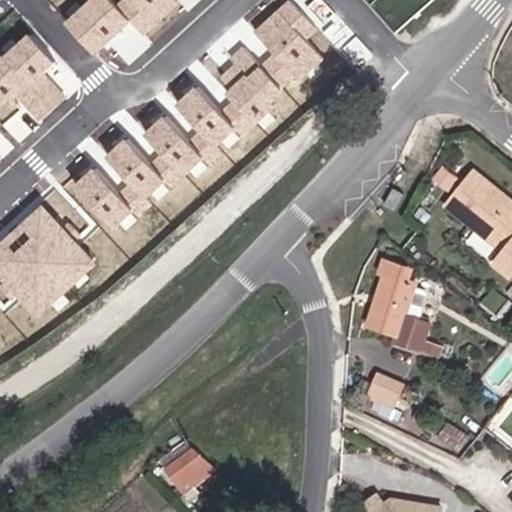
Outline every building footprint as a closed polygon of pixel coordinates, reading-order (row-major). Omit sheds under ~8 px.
[(447,163),(436,176),(449,187),(460,174),(447,163)] [(498,261),(511,275),(511,274),(511,199),(477,171),(453,202),(506,249),(498,261)] [(376,236),(373,241),(378,246),(382,242),(376,236)] [(384,269),(368,323),(399,333),(397,341),(421,348),(430,318),(420,316),(427,291),(424,285),(414,283),(415,278),(406,276),(409,270),(403,268),(404,264),(383,257),(380,268),(384,269)] [(365,379),(363,393),(386,398),(389,384),(365,379)] [(184,502),(205,484),(185,464),(166,482),(184,502)] [(379,511),(440,511),(442,508),(393,501),(379,511)]
